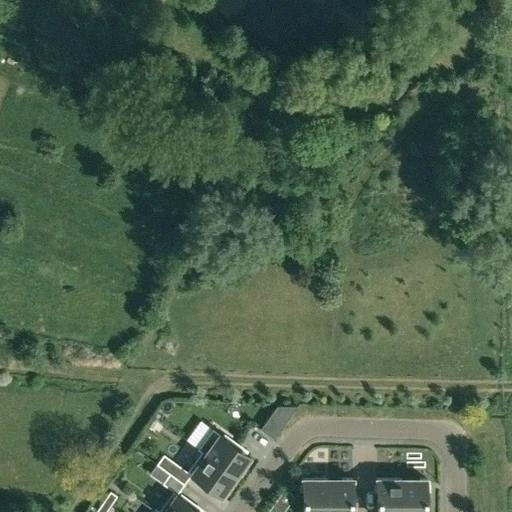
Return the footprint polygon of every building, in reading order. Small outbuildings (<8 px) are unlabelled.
[(269,414),(261,428),(273,438),(284,424),(269,414)] [(205,415),(191,433),(201,441),(215,422),(205,415)] [(235,474),(249,454),(212,427),(197,448),(200,451),(201,450),(235,474)] [(235,474),(201,450),(200,451),(186,470),(220,495),(235,474)] [(176,463),(169,472),(176,477),(183,467),(176,463)] [(169,487),(176,477),(169,472),(162,482),(169,487)] [(327,511),(327,478),(302,478),(302,511),(327,511)] [(352,511),(352,478),(327,478),(327,511),(352,511)] [(401,511),(401,478),(376,478),(376,511),(401,511)] [(426,511),(426,478),(401,478),(401,511),(426,511)] [(266,511),(267,511),(280,511),(293,495),(282,487),(266,511)] [(110,505),(116,495),(110,490),(103,500),(110,505)] [(203,511),(172,490),(158,509),(161,511),(203,511)] [(99,511),(104,511),(110,505),(103,500),(96,510),(99,511)]
